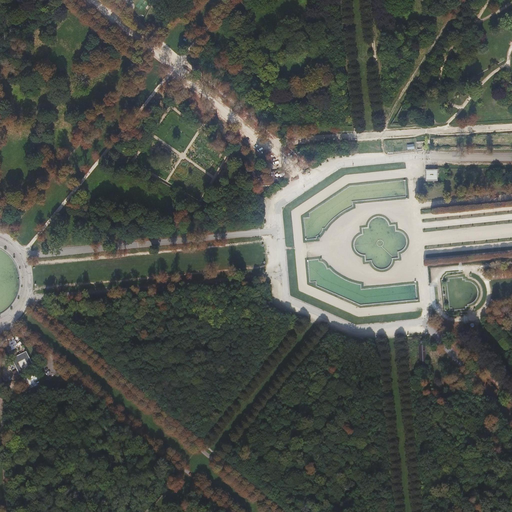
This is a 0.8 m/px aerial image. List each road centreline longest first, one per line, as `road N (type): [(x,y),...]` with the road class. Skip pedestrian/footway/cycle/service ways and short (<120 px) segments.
road 1 (track): [(20,254),(234,0)]
road 2 (unclassified): [(277,511),(28,299)]
road 3 (track): [(0,232),(204,0)]
road 4 (unclassified): [(13,318),(234,511)]
road 5 (unclassified): [(280,229),(20,254)]
road 6 (track): [(305,307),(146,511)]
road 7 (track): [(28,299),(284,274)]
road 8 (track): [(334,320),(183,511)]
road 9 (track): [(260,141),(91,0)]
road 10 (unclassified): [(426,325),(355,328),(286,298),(280,229)]
road 11 (motorway): [(306,0),(511,19)]
road 12 (track): [(402,325),(422,511)]
road 13 (track): [(374,327),(393,511)]
road 14 (track): [(442,131),(260,141)]
road 15 (unclassified): [(280,229),(278,205),(341,164),(410,157)]
road 16 (track): [(460,0),(380,134)]
road 17 (track): [(354,136),(340,0)]
road 18 (track): [(367,0),(380,134)]
road 19 (unclassified): [(426,325),(511,421)]
